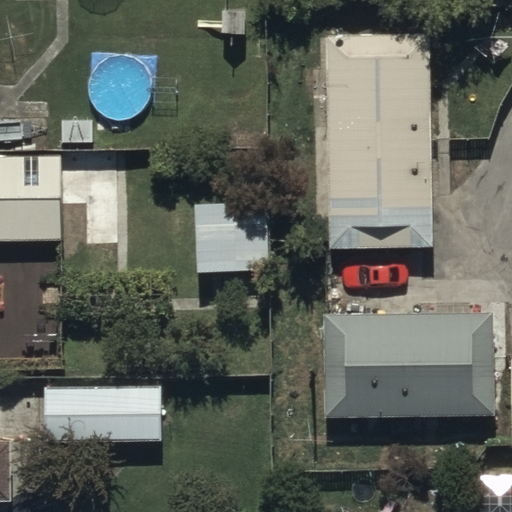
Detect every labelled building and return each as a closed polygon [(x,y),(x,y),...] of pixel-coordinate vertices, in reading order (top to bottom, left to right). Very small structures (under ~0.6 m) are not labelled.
[(437,248),(433,32),(327,34),(331,249),(437,248)] [(64,184),(64,156),(0,156),(0,241),(64,241),(64,272),(95,272),(94,194),(89,194),(89,184),(64,184)] [(99,365),(115,365),(115,328),(100,328),(100,310),(86,310),(86,312),(68,312),(68,357),(99,357),(99,365)] [(497,313),(326,315),(327,419),(499,416),(497,313)] [(165,383),(45,386),(47,445),(167,443),(165,383)] [(0,501),(12,501),(12,442),(0,442),(0,501)]
